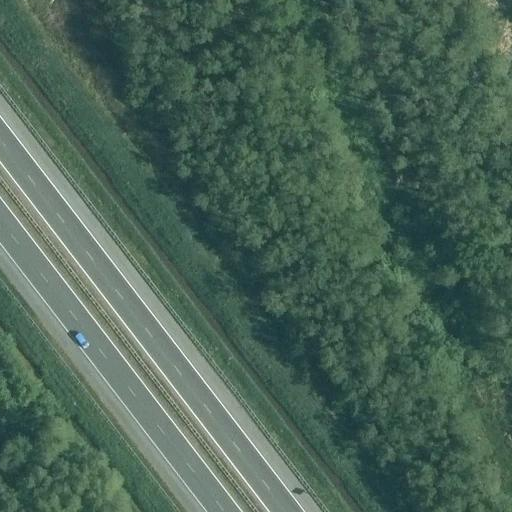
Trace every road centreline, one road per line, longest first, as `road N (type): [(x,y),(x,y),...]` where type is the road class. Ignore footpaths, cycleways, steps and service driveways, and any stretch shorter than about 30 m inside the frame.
road 1 (motorway): [(284,511),(0,143)]
road 2 (motorway): [(0,224),(222,511)]
